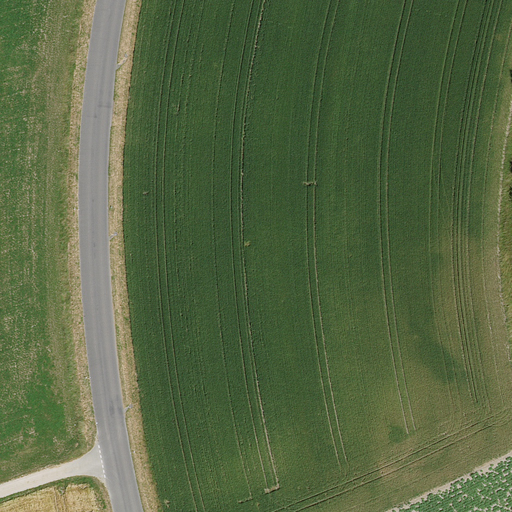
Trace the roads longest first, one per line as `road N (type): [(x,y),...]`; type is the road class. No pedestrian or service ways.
road 1 (tertiary): [(110,0),(92,206),(98,339),(127,511)]
road 2 (track): [(0,495),(114,455)]
